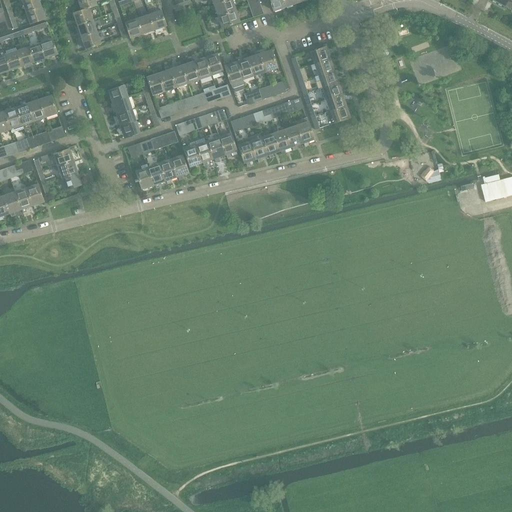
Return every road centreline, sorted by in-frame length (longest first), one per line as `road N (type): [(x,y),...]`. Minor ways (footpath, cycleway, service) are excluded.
road 1 (residential): [(116,211),(376,152),(387,130),(345,18)]
road 2 (track): [(511,175),(491,156),(448,164),(421,147),(401,113),(383,120)]
road 3 (residential): [(72,80),(116,211)]
road 4 (tertiary): [(511,50),(426,3),(392,2)]
